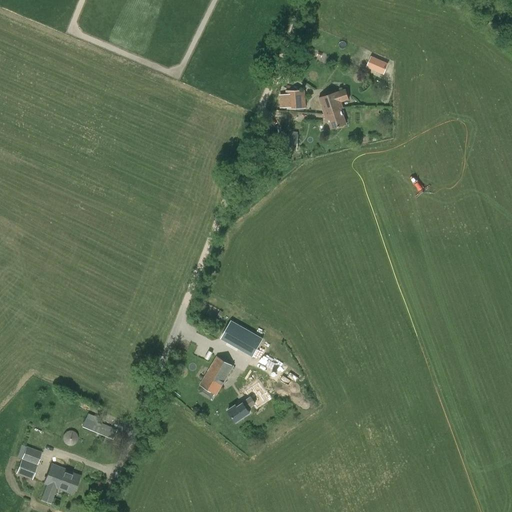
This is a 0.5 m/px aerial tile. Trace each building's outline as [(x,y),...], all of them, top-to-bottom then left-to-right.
[(341,102),(349,100),(346,90),(338,92),(319,98),(324,114),(341,109),(343,108),(341,102)] [(281,107),(287,107),(287,109),(306,108),(305,91),(286,91),(286,94),(280,95),(281,107)] [(324,114),(326,119),(328,119),(331,129),(346,124),(341,109),(324,114)] [(277,144),(278,133),(268,132),(267,143),(277,144)] [(297,147),(298,135),(285,133),(284,146),(297,147)] [(231,321),(221,338),(252,356),(262,338),(231,321)] [(217,396),(234,366),(217,356),(199,385),(217,396)] [(236,405),(228,411),(236,422),(249,413),(248,410),(247,410),(255,404),(254,403),(260,399),(257,394),(251,398),(250,397),(243,403),(242,402),(236,407),(236,405)] [(113,440),(117,430),(101,424),(101,425),(86,419),(82,427),(113,440)] [(28,480),(32,481),(42,453),(26,447),(16,474),(28,479),(28,480)] [(73,495),(78,480),(80,476),(65,470),(65,469),(51,464),(44,484),(47,485),(41,500),(51,504),(56,489),(73,495)]
